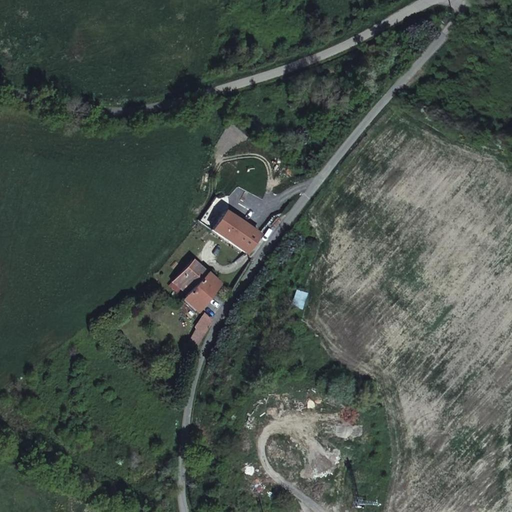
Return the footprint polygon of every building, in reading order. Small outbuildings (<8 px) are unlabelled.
[(449,24),(445,21),(439,27),(443,30),(449,24)] [(259,238),(222,219),(210,233),(211,235),(247,257),(259,238)] [(204,276),(191,265),(171,286),(185,299),(204,276)] [(220,289),(204,276),(185,299),(184,300),(201,313),(220,289)] [(233,296),(239,284),(234,281),(227,293),(233,296)] [(212,326),(206,319),(198,329),(205,335),(212,326)]
